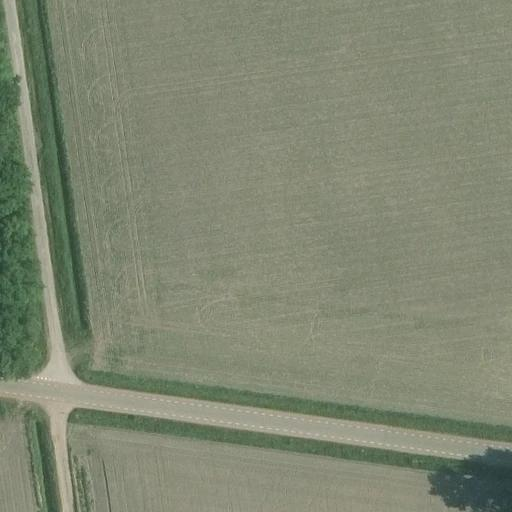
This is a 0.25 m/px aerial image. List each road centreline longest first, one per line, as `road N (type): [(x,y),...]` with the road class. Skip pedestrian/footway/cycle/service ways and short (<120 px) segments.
road 1 (tertiary): [(61,402),(511,465)]
road 2 (unclassified): [(61,402),(8,0)]
